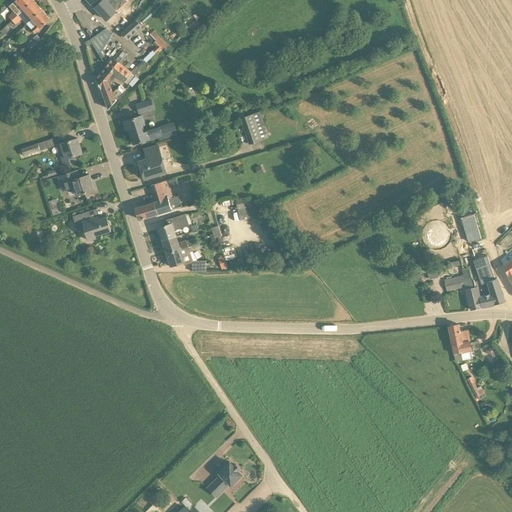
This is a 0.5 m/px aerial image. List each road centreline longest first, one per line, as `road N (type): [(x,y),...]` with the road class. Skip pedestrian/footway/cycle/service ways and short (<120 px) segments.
road 1 (tertiary): [(178,320),(143,252),(61,2)]
road 2 (tertiary): [(511,317),(333,330),(178,320)]
road 3 (track): [(406,0),(489,244),(511,223)]
road 4 (unclassified): [(293,499),(178,320)]
road 5 (unclassified): [(178,320),(98,295),(0,249)]
